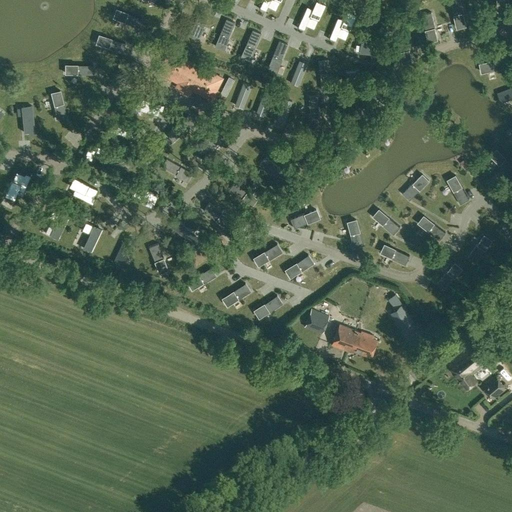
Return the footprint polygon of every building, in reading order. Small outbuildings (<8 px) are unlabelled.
[(263,0),(260,6),(259,8),(259,9),(260,8),(266,11),(266,9),(268,6),(275,10),(280,1),(280,2),(281,1),(280,1),(280,0),(263,0)] [(460,0),(454,0),(451,1),(457,28),(466,25),(463,14),(464,14),(464,13),(460,0)] [(496,0),(486,0),(490,22),(499,21),(497,10),(498,10),(496,0)] [(299,24),(297,28),(298,28),(298,27),(304,30),(305,27),(306,25),(314,29),(318,20),(319,19),(318,19),(324,5),(316,1),(313,9),(311,12),(306,10),(306,9),(306,8),(299,24)] [(201,8),(190,35),(199,39),(204,27),(203,27),(210,12),(201,8)] [(116,9),(113,17),(124,21),(124,22),(139,27),(142,18),(116,9)] [(329,38),(329,39),(329,38),(330,38),(335,41),(337,36),(345,39),(349,30),(349,31),(350,30),(349,30),(355,15),(347,12),(344,20),(342,23),(337,21),(337,20),(336,19),(329,38)] [(432,12),(422,15),(425,30),(426,30),(429,41),(437,39),(434,28),(435,28),(432,12)] [(226,19),(215,46),(224,50),(229,38),(228,38),(235,22),(226,19)] [(370,55),(374,26),(369,25),(368,28),(363,28),(362,42),(363,42),(361,54),(370,55)] [(252,30),(241,56),(249,60),(254,49),(254,48),(261,33),(252,30)] [(406,34),(397,37),(401,52),(403,63),(412,61),(409,50),(410,50),(406,34)] [(99,35),(96,43),(107,47),(107,48),(122,53),(125,43),(111,39),(99,35)] [(279,40),(268,68),(277,71),(281,59),(287,44),(279,40)] [(170,51),(159,72),(178,82),(176,87),(189,94),(192,89),(211,99),(222,78),(170,51)] [(507,58),(480,63),(482,72),(493,70),(493,71),(509,68),(507,58)] [(328,60),(318,61),(321,90),(330,89),(328,72),(329,72),(328,60)] [(309,63),(302,78),(309,82),(316,67),(309,63)] [(66,64),(65,73),(77,73),(77,74),(93,75),(93,65),(66,64)] [(304,70),(297,67),(290,83),(298,85),(304,70)] [(356,71),(346,72),(348,99),(357,99),(356,88),(356,87),(357,87),(356,71)] [(229,77),(221,93),(226,96),(234,80),(229,77)] [(251,86),(243,83),(237,99),(244,102),(251,86)] [(511,87),(497,93),(498,93),(501,100),(511,97),(511,98),(511,97),(511,87)] [(60,90),(51,93),(54,104),(53,104),(57,119),(66,117),(67,117),(60,90)] [(266,110),(272,94),(264,91),(258,107),(266,110)] [(320,125),(317,96),(308,97),(310,113),(309,113),(310,126),(320,125)] [(136,97),(134,106),(136,107),(142,109),(144,109),(144,111),(158,115),(159,110),(162,111),(164,105),(136,97)] [(292,101),(285,99),(279,114),(286,117),(292,101)] [(23,119),(22,119),(24,133),(29,133),(29,136),(35,135),(31,107),(22,108),(23,119)] [(188,115),(167,135),(173,141),(185,130),(186,130),(195,122),(188,115)] [(380,116),(369,141),(377,144),(381,134),(382,134),(383,134),(389,120),(380,116)] [(111,119),(108,128),(109,129),(114,130),(114,131),(117,132),(117,131),(119,132),(118,133),(132,137),(133,133),(136,134),(138,128),(111,119)] [(215,133),(190,149),(195,157),(209,148),(220,141),(215,133)] [(90,144),(87,153),(93,155),(93,156),(95,157),(96,156),(97,156),(97,158),(110,162),(112,158),(115,159),(117,153),(90,144)] [(337,155),(329,164),(336,170),(343,162),(344,162),(345,162),(354,150),(347,144),(337,155)] [(511,164),(497,149),(491,155),(499,163),(498,164),(509,175),(511,172),(511,164)] [(266,157),(260,164),(282,182),(281,181),(286,175),(278,168),(279,168),(266,157)] [(166,158),(162,166),(176,174),(176,175),(187,181),(192,173),(166,158)] [(465,159),(461,162),(465,167),(469,164),(465,159)] [(12,180),(5,195),(14,199),(16,194),(18,190),(23,192),(23,193),(24,192),(32,175),(31,174),(31,175),(25,173),(24,175),(16,171),(12,180),(11,180),(12,180)] [(414,182),(402,193),(410,200),(429,180),(422,174),(414,182)] [(455,175),(448,180),(453,189),(452,190),(454,192),(460,204),(469,199),(455,175)] [(74,177),(70,186),(75,188),(79,190),(76,195),(75,195),(75,196),(93,205),(94,204),(93,203),(95,198),(94,197),(98,189),(89,185),(89,184),(88,185),(74,177)] [(236,181),(229,189),(242,198),(251,205),(257,198),(248,191),(236,181)] [(131,182),(129,188),(132,189),(130,193),(147,201),(148,199),(154,202),(158,193),(131,182)] [(210,202),(204,210),(225,227),(231,220),(222,213),(222,212),(210,202)] [(53,209),(50,216),(58,220),(51,236),(59,239),(69,217),(53,209)] [(305,213),(290,219),(294,228),(319,217),(316,210),(316,209),(305,214),(305,213)] [(379,209),(373,216),(382,223),(381,224),(383,225),(394,234),(400,227),(379,209)] [(424,215),(418,222),(427,229),(427,230),(439,240),(446,232),(424,215)] [(509,218),(500,231),(508,237),(511,230),(511,215),(510,218),(509,218)] [(482,226),(477,224),(478,221),(472,218),(470,222),(475,225),(473,230),(479,233),(482,226)] [(356,220),(347,223),(350,234),(349,234),(350,235),(351,240),(354,249),(363,247),(356,220)] [(86,222),(83,228),(91,233),(84,248),(92,252),(102,230),(86,222)] [(180,222),(173,229),(195,248),(196,247),(195,247),(200,241),(192,234),(193,233),(180,222)] [(250,232),(245,239),(256,248),(262,241),(250,232)] [(477,244),(468,257),(476,263),(492,240),(485,235),(484,235),(478,244),(477,244)] [(125,236),(113,262),(114,261),(121,264),(125,255),(126,255),(134,240),(125,236)] [(158,243),(149,247),(159,272),(167,269),(163,259),(164,258),(158,243)] [(277,243),(254,257),(258,265),(268,259),(268,260),(282,252),(277,243)] [(385,244),(381,252),(391,257),(391,258),(392,258),(406,265),(410,256),(385,244)] [(309,255),(286,269),(290,277),(300,271),(300,272),(301,271),(314,264),(309,255)] [(447,271),(437,283),(445,289),(462,268),(455,262),(448,271),(447,271)] [(211,267),(187,281),(192,289),(202,283),(202,284),(216,276),(211,267)] [(232,291),(222,298),(227,305),(237,299),(237,300),(251,291),(245,283),(232,291)] [(277,295),(254,310),(259,317),(268,311),(269,312),(282,304),(282,303),(277,295)] [(284,305),(287,312),(297,308),(294,300),(284,305)] [(390,312),(402,330),(415,321),(403,303),(390,312)] [(329,315),(312,308),(304,327),(322,334),(329,315)] [(339,323),(331,344),(350,352),(359,328),(360,329),(363,322),(362,322),(357,320),(353,328),(339,323)] [(359,328),(350,352),(353,353),(354,351),(370,357),(377,339),(373,337),(374,335),(361,330),(362,329),(360,329),(359,328)] [(449,364),(467,387),(476,380),(472,374),(485,364),(471,347),(449,364)] [(483,387),(493,400),(507,388),(496,376),(483,387)]
